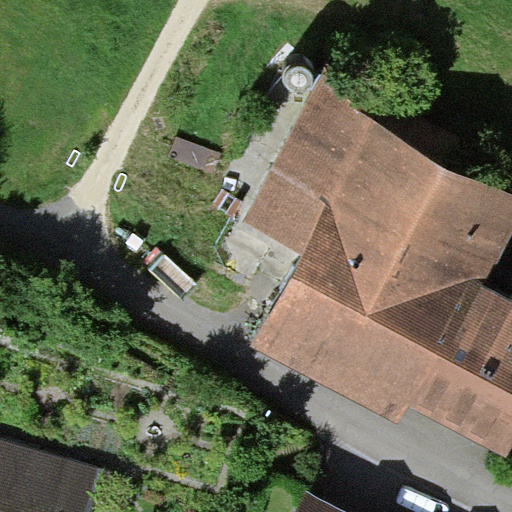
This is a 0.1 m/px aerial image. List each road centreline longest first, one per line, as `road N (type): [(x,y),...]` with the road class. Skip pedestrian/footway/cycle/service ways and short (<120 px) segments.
road 1 (residential): [(0,210),(511,508)]
road 2 (track): [(57,250),(194,0)]
